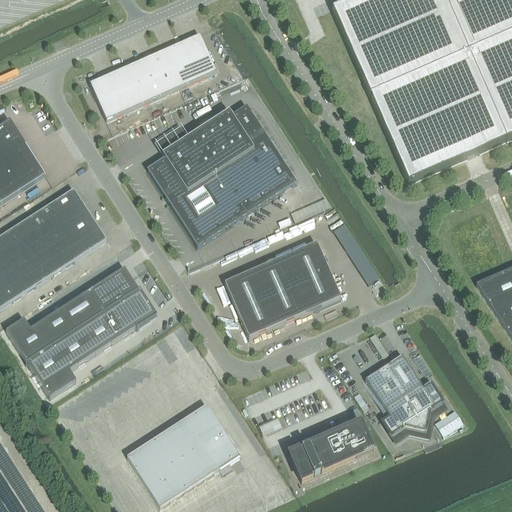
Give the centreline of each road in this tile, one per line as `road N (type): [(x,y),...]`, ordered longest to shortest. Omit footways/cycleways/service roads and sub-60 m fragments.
road 1 (unclassified): [(442,292),(259,368),(232,366),(40,68)]
road 2 (unclassified): [(397,221),(254,0)]
road 3 (unclassified): [(40,68),(195,0)]
road 4 (unknown): [(218,351),(202,381),(117,432),(109,460)]
road 5 (unclassified): [(397,221),(511,170)]
road 6 (unclassified): [(442,292),(511,395)]
